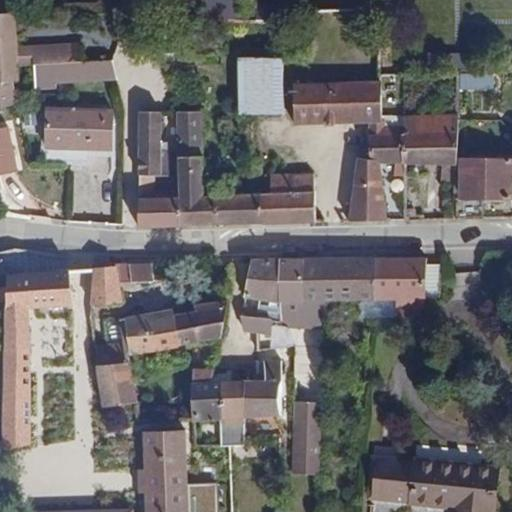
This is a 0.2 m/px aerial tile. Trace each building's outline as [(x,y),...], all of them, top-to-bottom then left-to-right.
[(200,0),(200,19),(236,20),(236,0),(200,0)] [(14,46),(13,12),(6,12),(0,12),(0,107),(15,104),(9,80),(16,80),(15,66),(14,46)] [(145,49),(147,21),(131,19),(129,48),(145,49)] [(380,68),(380,38),(367,39),(367,69),(380,68)] [(83,63),(82,44),(14,46),(15,66),(34,64),(83,63)] [(283,115),(282,58),(237,59),(239,115),(283,115)] [(117,79),(113,61),(83,63),(34,64),(35,89),(55,88),(55,82),(117,79)] [(495,87),(495,73),(456,73),(458,88),(495,87)] [(381,122),(379,82),(294,86),(295,124),(368,123),(381,122)] [(37,123),(36,107),(17,109),(21,125),(37,123)] [(111,149),(112,111),(48,110),(48,147),(111,149)] [(161,148),(161,111),(140,111),(139,175),(155,175),(161,175),(161,148)] [(202,197),(201,112),(176,111),(177,148),(178,175),(179,226),(263,222),(262,210),(260,210),(259,194),(202,197)] [(457,162),(458,113),(405,116),(405,126),(405,134),(402,134),(403,161),(444,163),(443,181),(456,182),(457,162)] [(403,161),(402,134),(405,134),(405,126),(382,125),(381,122),(368,123),(369,158),(357,159),(351,203),(350,210),(349,221),(387,221),(378,163),(396,163),(396,175),(403,176),(403,161)] [(0,174),(17,171),(7,127),(0,128),(0,174)] [(178,175),(177,148),(161,148),(161,175),(178,175)] [(510,198),(510,160),(461,161),(461,198),(455,198),(453,220),(482,219),(483,199),(510,198)] [(314,220),(313,173),(271,175),(271,193),(259,194),(260,210),(262,210),(263,222),(314,220)] [(179,226),(178,175),(161,175),(155,175),(154,199),(139,200),(139,225),(179,226)] [(154,199),(155,175),(139,175),(139,200),(154,199)] [(427,295),(428,257),(377,258),(376,300),(396,300),(396,317),(422,317),(427,295)] [(280,319),(280,258),(253,259),(245,297),(260,300),(259,310),(245,308),(245,316),(271,318),(280,319)] [(303,301),(304,258),(280,258),(280,319),(296,320),(296,326),(325,327),(326,301),(303,301)] [(376,300),(377,258),(304,258),(303,301),(326,301),(376,300)] [(166,279),(166,262),(130,264),(132,281),(136,281),(166,279)] [(132,281),(130,264),(93,266),(90,306),(123,302),(122,291),(121,282),(132,281)] [(74,305),(70,268),(6,273),(6,285),(6,299),(3,448),(32,443),(31,352),(29,308),(74,305)] [(137,290),(136,281),(132,281),(121,282),(122,291),(137,290)] [(221,338),(229,299),(195,304),(196,311),(175,314),(180,346),(193,343),(221,338)] [(180,346),(175,314),(154,318),(153,312),(120,318),(125,342),(96,346),(98,365),(132,360),(132,354),(180,346)] [(270,334),(271,318),(245,316),(242,316),(245,331),(270,334)] [(215,368),(221,338),(193,343),(187,368),(195,368),(215,368)] [(324,357),(325,342),(317,342),(316,357),(324,357)] [(139,402),(132,360),(98,365),(105,407),(139,402)] [(282,415),(282,360),(264,360),(265,374),(266,380),(254,380),(245,380),(245,417),(282,415)] [(245,417),(245,380),(213,380),(215,368),(195,368),(193,382),(194,420),(220,418),(245,417)] [(321,424),(322,404),(294,402),(293,423),(321,424)] [(245,445),(245,417),(220,418),(221,445),(245,445)] [(320,474),(321,424),(293,423),(293,473),(320,474)] [(189,511),(187,428),(145,431),(146,469),(147,493),(148,511),(131,511),(131,510),(79,511),(189,511)] [(494,511),(499,467),(473,464),(472,470),(460,469),(461,463),(419,459),(402,448),(380,446),(379,456),(374,456),(373,476),(377,478),(376,498),(412,501),(412,502),(455,507),(454,511),(494,511)] [(146,469),(138,469),(139,493),(147,493),(146,469)]
